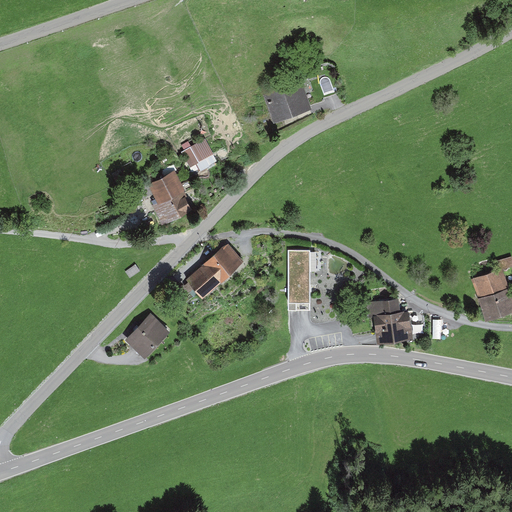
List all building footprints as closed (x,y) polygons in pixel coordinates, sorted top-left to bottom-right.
[(275,124),(310,106),(298,84),(263,102),(275,124)] [(181,150),(193,173),(218,160),(206,137),(181,150)] [(175,173),(146,188),(165,224),(194,210),(175,173)] [(243,260),(226,242),(186,278),(203,296),(243,260)] [(288,301),(310,301),(310,271),(310,251),(310,249),(288,249),(288,301)] [(320,251),(310,251),(310,271),(320,271),(320,251)] [(140,271),(135,264),(125,271),(130,278),(140,271)] [(511,303),(502,270),(474,279),(486,317),(511,308),(511,303)] [(373,314),(400,310),(398,297),(365,301),(367,314),(373,314)] [(373,314),(377,342),(413,338),(410,309),(400,310),(373,314)] [(169,330),(151,313),(127,339),(145,356),(169,330)]
